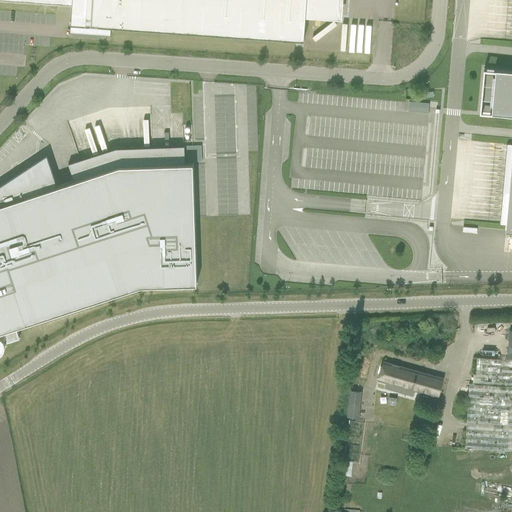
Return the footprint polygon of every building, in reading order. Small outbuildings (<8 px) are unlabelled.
[(0,0),(73,4),(71,24),(304,40),(306,0),(0,0)] [(343,51),(374,52),(375,24),(344,23),(343,51)] [(511,70),(484,68),(480,112),(511,115),(511,155),(505,230),(511,230),(511,70)] [(428,103),(407,102),(406,112),(427,114),(428,103)] [(74,181),(57,186),(47,155),(0,185),(0,332),(3,331),(7,343),(19,338),(16,327),(140,286),(197,284),(193,163),(185,164),(184,146),(116,148),(68,164),(74,181)] [(511,450),(511,330),(509,330),(507,359),(476,357),(475,376),(469,376),(465,448),(511,450)] [(383,361),(377,380),(438,397),(443,378),(383,361)] [(349,408),(359,409),(360,392),(350,391),(348,416),(349,417),(349,416),(348,416),(349,408)]
